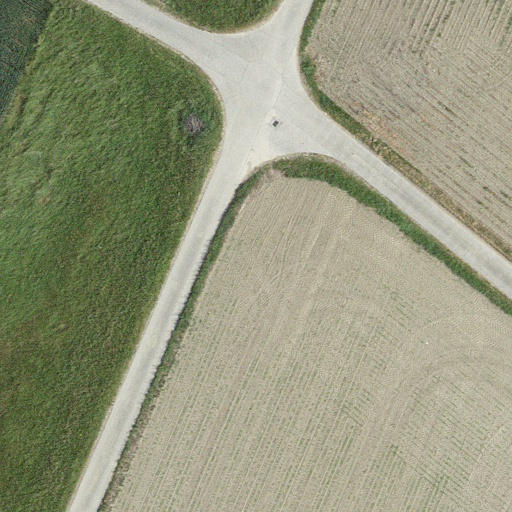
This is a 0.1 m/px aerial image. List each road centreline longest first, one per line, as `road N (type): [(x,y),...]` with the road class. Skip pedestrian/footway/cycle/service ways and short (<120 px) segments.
road 1 (track): [(284,0),(66,511)]
road 2 (track): [(511,295),(246,87),(94,0)]
